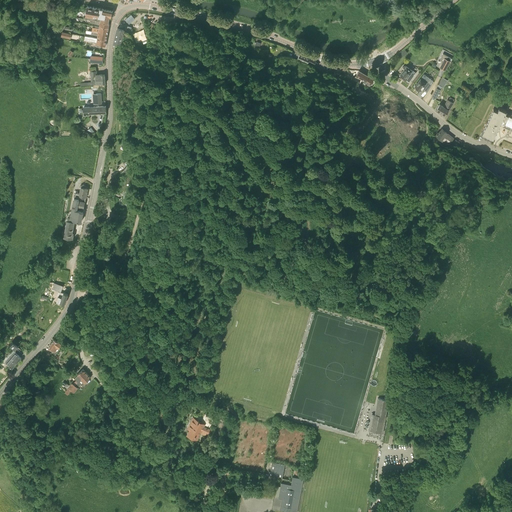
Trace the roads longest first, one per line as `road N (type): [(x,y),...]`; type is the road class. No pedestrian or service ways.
road 1 (track): [(323,262),(332,221),(323,189),(267,184),(223,121),(182,99),(154,121),(133,233),(108,273)]
road 2 (tertiary): [(0,394),(72,300),(109,123),(111,32),(123,10)]
road 3 (track): [(101,281),(82,359),(183,465),(199,511)]
road 4 (tertiary): [(377,60),(340,64),(217,22),(145,5),(123,10)]
road 5 (tertiary): [(511,156),(449,129),(393,84),(377,60)]
